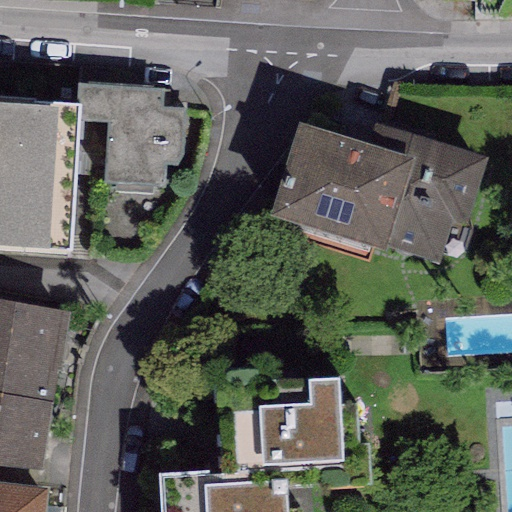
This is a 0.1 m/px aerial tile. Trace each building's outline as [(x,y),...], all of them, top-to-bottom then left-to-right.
[(163,98),(77,95),(79,125),(78,132),(109,132),(102,203),(150,204),(152,198),(164,197),(165,176),(176,177),(184,164),(186,115),(162,115),(163,98)] [(0,270),(46,273),(46,266),(70,268),(78,132),(79,125),(0,119),(0,270)] [(397,169),(297,139),(266,236),(380,271),(384,260),(439,277),(453,234),(465,238),(486,171),(404,146),(397,169)] [(72,320),(0,306),(0,484),(39,492),(72,320)] [(264,383),(216,386),(222,493),(208,494),(207,487),(157,490),(158,511),(285,511),(285,504),(320,502),(321,505),(368,502),(366,461),(358,461),(356,423),(339,424),(337,392),(264,396),(264,383)] [(46,511),(48,496),(0,490),(0,511),(46,511)]
